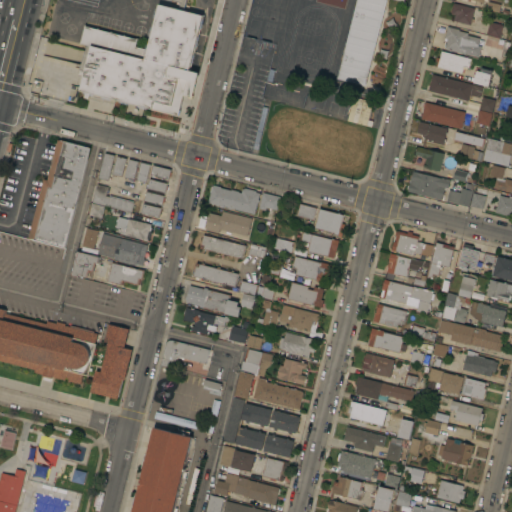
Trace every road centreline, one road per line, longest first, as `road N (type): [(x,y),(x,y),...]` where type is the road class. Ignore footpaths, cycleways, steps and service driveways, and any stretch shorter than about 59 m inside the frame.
road 1 (residential): [(429,0),(296,511)]
road 2 (residential): [(237,0),(106,511)]
road 3 (residential): [(0,106),(511,236)]
road 4 (residential): [(0,285),(155,328)]
road 5 (residential): [(0,396),(129,430)]
